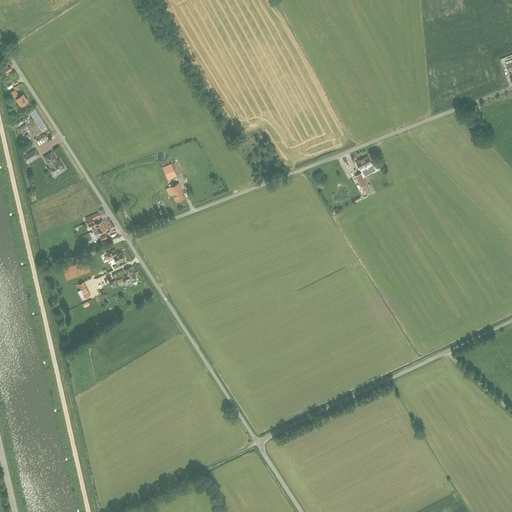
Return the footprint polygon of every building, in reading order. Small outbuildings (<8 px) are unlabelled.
[(3,70),(5,74),(12,70),(10,66),(3,70)] [(16,98),(21,106),(28,102),(23,94),(19,96),(18,95),(19,95),(15,89),(10,93),(13,98),(15,97),(16,98)] [(36,149),(33,150),(25,155),(23,157),(27,162),(29,162),(37,156),(39,155),(36,149)] [(63,170),(65,168),(59,160),(57,161),(53,153),(51,152),(44,157),(45,158),(49,166),(47,168),(53,176),(55,175),(63,170)] [(356,163),(360,169),(362,168),(364,171),(371,167),(374,172),(379,169),(375,162),(371,164),(371,163),(368,156),(356,163)] [(163,187),(170,183),(163,168),(156,172),(163,187)] [(191,169),(178,175),(180,180),(193,174),(191,169)] [(361,187),(367,184),(361,173),(355,176),(361,187)] [(185,198),(182,193),(183,192),(179,183),(170,187),(174,196),(176,201),(185,198)] [(89,206),(90,210),(83,213),(85,218),(89,227),(91,227),(93,231),(95,234),(97,233),(98,236),(101,234),(100,232),(107,230),(103,221),(102,221),(101,220),(98,221),(99,223),(95,224),(93,219),(100,216),(98,212),(95,207),(95,208),(94,207),(92,208),(91,205),(89,206)] [(124,261),(123,260),(125,259),(122,252),(119,254),(118,252),(116,253),(115,249),(107,253),(108,255),(105,256),(105,257),(106,259),(107,260),(110,258),(110,259),(114,257),(117,263),(121,261),(122,262),(124,261)] [(137,281),(135,277),(136,277),(130,267),(124,270),(127,276),(125,277),(127,281),(129,280),(130,280),(132,283),(137,281)] [(90,295),(84,282),(79,285),(85,297),(90,295)]
